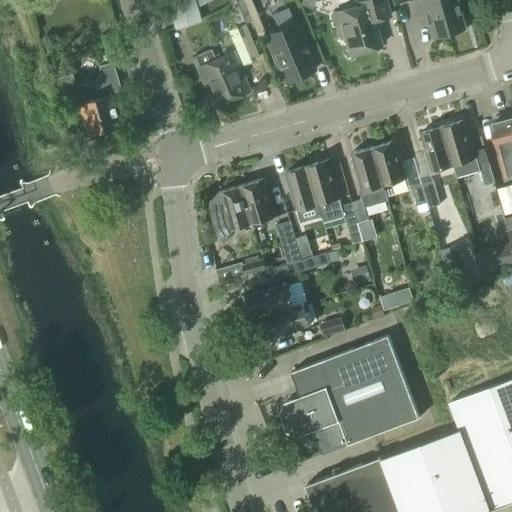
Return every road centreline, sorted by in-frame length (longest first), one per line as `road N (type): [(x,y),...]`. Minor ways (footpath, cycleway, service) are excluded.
road 1 (unclassified): [(241,511),(182,295),(175,157)]
road 2 (unclassified): [(175,157),(511,60)]
road 3 (unclassified): [(175,157),(128,0)]
road 4 (primary): [(51,511),(0,372)]
